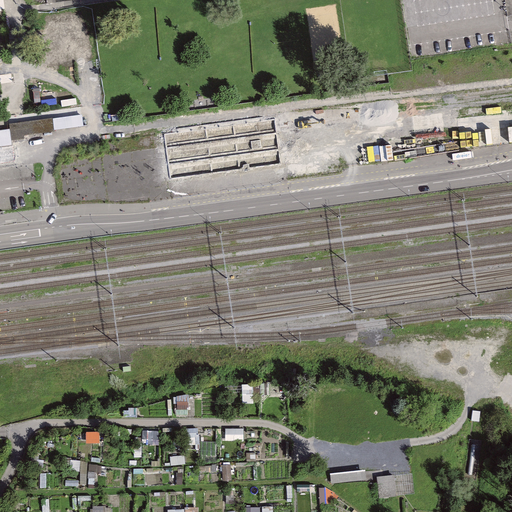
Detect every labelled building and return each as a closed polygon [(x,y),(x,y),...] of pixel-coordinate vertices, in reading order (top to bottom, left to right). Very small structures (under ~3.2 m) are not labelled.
[(54,87),(39,89),(41,104),(56,102),(54,87)] [(80,88),(65,90),(67,104),(82,102),(80,88)] [(461,147),(511,143),(511,130),(511,109),(459,113),(461,147)] [(80,112),(50,116),(51,127),(81,122),(80,112)] [(51,127),(50,116),(6,122),(9,138),(22,136),(21,132),(52,128),(51,127)] [(245,382),(245,402),(255,402),(255,382),(245,382)] [(243,392),(242,383),(228,383),(228,392),(243,392)] [(358,389),(313,395),(319,435),(364,428),(358,389)] [(178,394),(179,409),(191,408),(190,393),(178,394)] [(482,411),(473,409),(471,420),(480,422),(482,411)] [(227,440),(245,440),(245,428),(227,428),(227,440)] [(101,473),(102,464),(92,463),(91,472),(101,473)] [(365,471),(331,475),(332,484),(366,480),(365,471)] [(395,475),(380,477),(383,498),(398,496),(395,475)]
